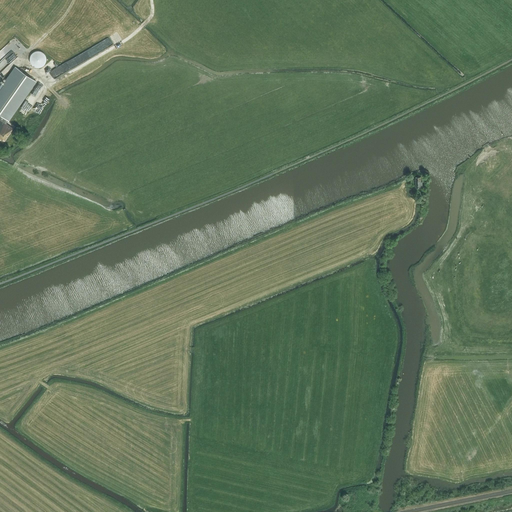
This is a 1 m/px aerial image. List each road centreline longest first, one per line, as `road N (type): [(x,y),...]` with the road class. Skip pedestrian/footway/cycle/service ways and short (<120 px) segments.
road 1 (track): [(0,347),(411,181)]
road 2 (track): [(151,0),(138,30),(62,78),(44,81),(15,62),(0,77)]
